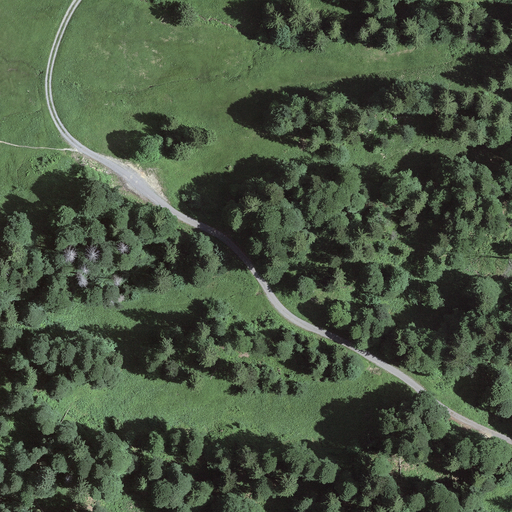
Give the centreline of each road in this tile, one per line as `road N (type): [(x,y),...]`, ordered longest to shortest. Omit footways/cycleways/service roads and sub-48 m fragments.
road 1 (track): [(511,442),(283,314),(238,250),(82,149)]
road 2 (track): [(82,149),(60,128),(48,76),(78,0)]
